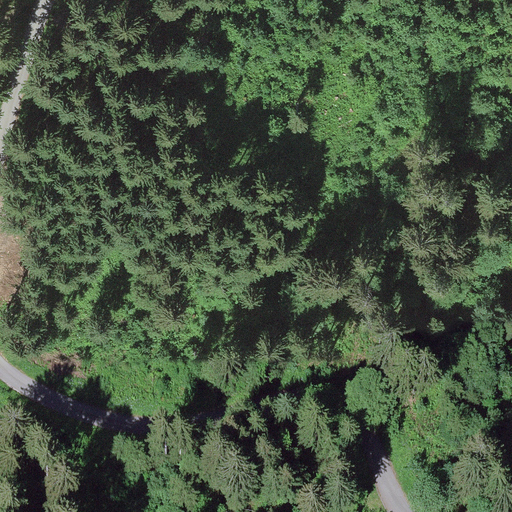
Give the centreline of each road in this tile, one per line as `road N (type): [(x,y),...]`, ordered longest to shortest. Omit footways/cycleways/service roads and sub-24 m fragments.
road 1 (unclassified): [(406,511),(362,423),(325,398),(284,395),(202,418),(135,420),(63,400),(0,362)]
road 2 (unclassified): [(0,133),(44,0)]
